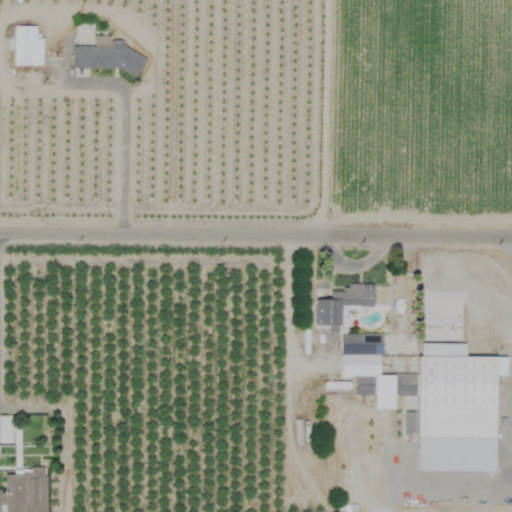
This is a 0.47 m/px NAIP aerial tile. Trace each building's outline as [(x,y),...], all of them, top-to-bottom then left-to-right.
[(12,65),(41,66),(41,39),(34,39),(34,27),(13,26),(12,65)] [(71,68),(116,68),(135,78),(145,58),(121,46),(122,41),(107,41),(107,37),(93,37),(93,46),(71,46),(71,68)] [(313,299),(313,325),(329,326),(329,333),(338,333),(338,306),(372,306),(373,284),(344,284),(343,292),(329,291),(328,300),(313,299)] [(379,334),(339,334),(340,376),(353,376),(353,395),(373,395),(373,409),(393,409),(393,396),(414,396),(414,374),(380,375),(379,334)] [(464,356),(464,344),(417,343),(415,471),(493,471),(494,375),(507,375),(508,357),(464,356)] [(0,421),(0,443),(12,443),(12,416),(0,416),(0,421)] [(44,511),(44,467),(29,467),(29,470),(12,471),(12,474),(3,475),(3,511),(44,511)]
